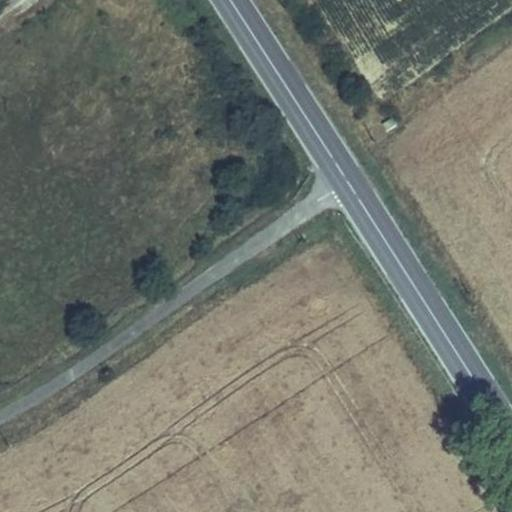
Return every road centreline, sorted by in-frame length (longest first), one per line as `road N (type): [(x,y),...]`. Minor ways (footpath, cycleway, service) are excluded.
road 1 (residential): [(0,415),(346,182)]
road 2 (secondary): [(511,430),(346,182)]
road 3 (secondary): [(346,182),(232,0)]
